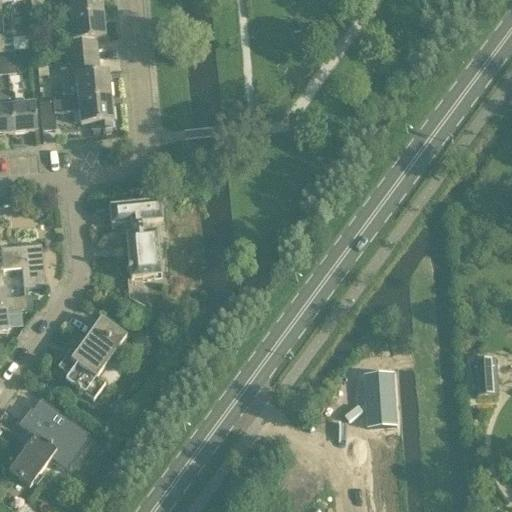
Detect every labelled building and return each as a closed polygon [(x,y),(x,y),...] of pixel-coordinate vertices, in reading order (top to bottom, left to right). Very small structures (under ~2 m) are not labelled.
[(0,0),(0,14),(0,16),(1,16),(0,6),(23,4),(22,0),(0,0)] [(29,0),(30,12),(43,10),(42,0),(29,0)] [(67,8),(71,43),(63,44),(64,57),(96,55),(95,42),(103,42),(101,25),(105,25),(105,17),(101,17),(100,5),(67,8)] [(3,37),(4,55),(13,54),(12,37),(3,37)] [(64,57),(65,68),(97,65),(96,55),(64,57)] [(5,61),(6,78),(16,77),(14,60),(5,61)] [(73,79),(75,103),(108,101),(106,75),(98,76),(97,65),(65,68),(66,80),(73,79)] [(0,138),(11,138),(9,110),(8,95),(0,95),(0,138)] [(39,106),(42,133),(55,132),(53,117),(77,115),(78,129),(89,128),(89,134),(92,133),(93,142),(104,140),(103,132),(110,132),(109,126),(110,126),(108,101),(75,103),(39,106)] [(9,110),(11,138),(35,135),(32,102),(21,103),(22,109),(9,110)] [(128,275),(128,283),(129,284),(153,282),(159,281),(154,225),(161,225),(159,204),(107,209),(109,229),(124,228),(125,238),(124,238),(127,272),(125,272),(125,275),(128,275)] [(0,294),(2,295),(0,275),(22,273),(23,293),(42,291),(38,249),(0,252),(0,294)] [(0,335),(7,335),(7,332),(20,330),(18,313),(23,313),(22,300),(3,302),(2,295),(0,294),(0,335)] [(147,328),(160,336),(166,327),(153,319),(147,328)] [(124,342),(98,323),(69,363),(65,360),(57,371),(68,379),(64,385),(92,405),(104,389),(95,382),(124,342)] [(476,401),(497,399),(495,363),(473,364),(476,401)] [(394,376),(364,378),(367,432),(397,430),(394,376)] [(45,425),(29,413),(17,430),(33,441),(30,444),(28,443),(24,449),(26,450),(8,475),(29,491),(54,456),(46,450),(58,434),(52,430),(45,425)] [(52,414),(45,425),(52,430),(59,419),(52,414)] [(91,426),(99,433),(105,425),(97,418),(91,426)]
